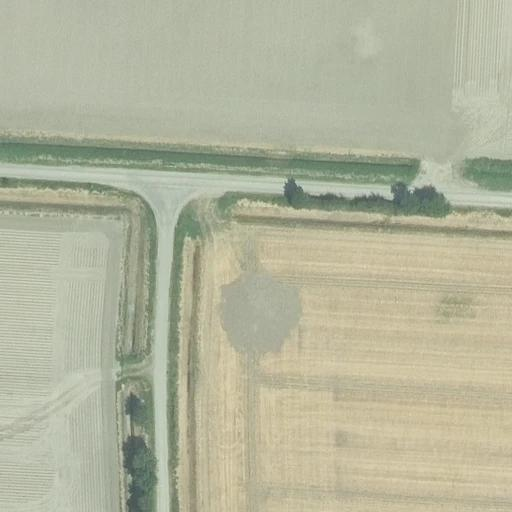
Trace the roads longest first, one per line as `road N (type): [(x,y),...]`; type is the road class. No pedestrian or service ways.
road 1 (unclassified): [(511,203),(166,182)]
road 2 (unclassified): [(162,511),(166,182)]
road 3 (unclassified): [(166,182),(0,172)]
